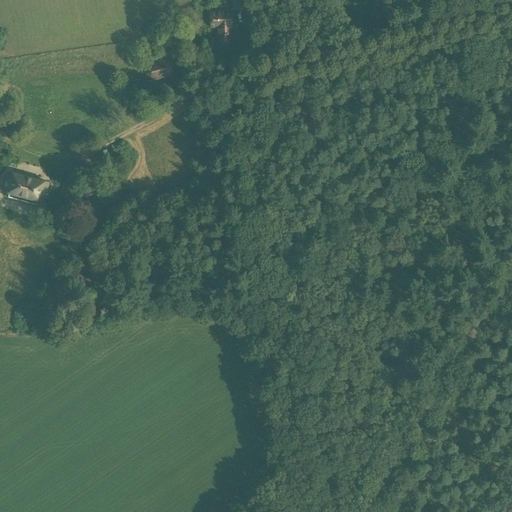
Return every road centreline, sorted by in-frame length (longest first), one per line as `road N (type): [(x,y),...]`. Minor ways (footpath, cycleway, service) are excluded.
road 1 (track): [(0,126),(40,141),(127,130),(218,75),(430,30)]
road 2 (unclassified): [(355,511),(393,471),(511,290)]
